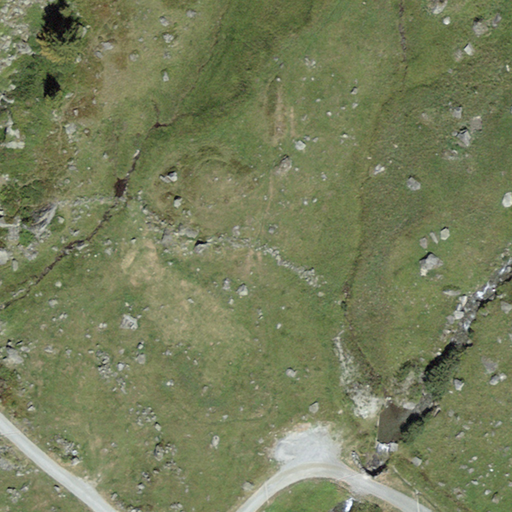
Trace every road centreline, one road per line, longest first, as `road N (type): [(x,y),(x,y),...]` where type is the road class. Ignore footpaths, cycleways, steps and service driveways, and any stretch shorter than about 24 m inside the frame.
road 1 (track): [(246,511),(283,477),(321,472),(354,478),(410,511)]
road 2 (track): [(0,420),(106,511)]
